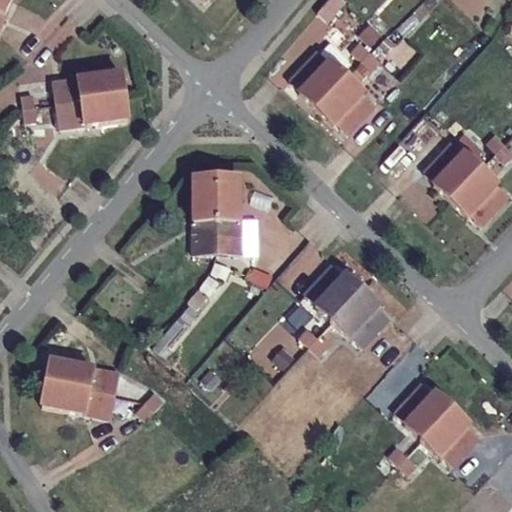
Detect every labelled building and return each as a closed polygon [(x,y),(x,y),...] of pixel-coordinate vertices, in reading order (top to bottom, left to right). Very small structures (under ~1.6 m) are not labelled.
[(0,0),(0,27),(13,0),(0,0)] [(321,0),(312,10),(323,19),(339,0),(321,0)] [(321,60),(319,57),(291,87),(302,97),(301,99),(318,116),(349,83),(341,76),(350,65),(332,48),(321,60)] [(354,58),(364,68),(372,60),(373,58),(363,48),(354,58)] [(372,60),(364,68),(374,77),(383,68),(373,58),(372,60)] [(51,112),(125,102),(122,77),(48,88),(51,112)] [(349,83),(318,116),(335,131),(336,130),(348,140),(376,111),(364,100),(365,99),(349,83)] [(129,125),(125,102),(51,112),(54,135),(129,125)] [(453,206),(505,149),(488,134),(435,189),(453,206)] [(453,206),(469,222),(497,193),(505,201),(511,194),(511,182),(509,180),(511,177),(511,141),(505,149),(453,206)] [(220,258),(218,184),(194,184),(196,258),(220,258)] [(241,184),(218,184),(220,258),(242,257),(241,184)] [(363,295),(346,278),(344,280),(333,270),(305,299),(316,310),(316,311),(333,327),(363,295)] [(191,303),(203,291),(186,273),(173,284),(191,303)] [(333,327),(310,350),(327,367),(381,311),(363,295),(333,327)] [(47,388),(136,404),(141,382),(154,385),(160,359),(134,354),(128,380),(52,366),(47,388)] [(285,376),(295,366),(288,360),(278,370),(285,376)] [(379,411),(394,390),(381,381),(367,402),(379,411)] [(136,404),(47,388),(43,411),(131,428),(136,404)] [(400,471),(453,414),(435,398),(371,466),(382,477),(394,465),(400,471)] [(470,430),(453,414),(400,471),(388,483),(405,499),(413,491),(470,430)] [(364,459),(384,439),(372,427),(352,447),(364,459)] [(156,454),(159,440),(130,434),(128,449),(156,454)] [(273,510),(295,492),(288,483),(266,501),(273,510)]
